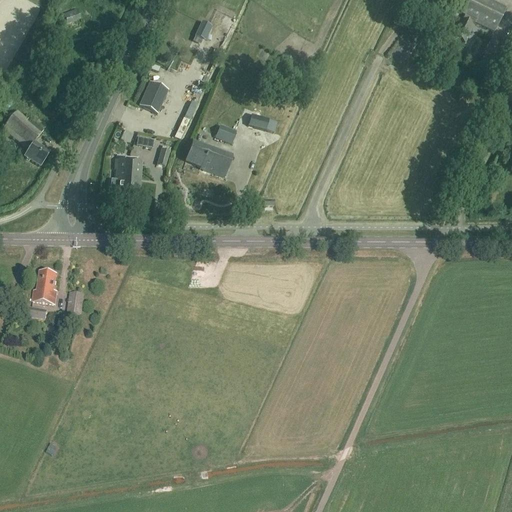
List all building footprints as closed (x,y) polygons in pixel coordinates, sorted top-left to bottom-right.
[(494,32),(506,8),(489,0),(462,0),(456,12),(464,16),(461,22),(458,21),(450,38),(464,45),(472,27),(471,27),(473,22),(494,32)] [(63,15),(67,24),(80,19),(77,9),(63,15)] [(287,72),(278,68),(276,74),(285,78),(287,72)] [(149,82),(138,107),(157,116),(168,91),(149,82)] [(27,120),(17,112),(3,130),(28,151),(24,157),(40,167),(49,152),(34,143),(43,131),(28,118),(27,120)] [(277,124),(255,117),(249,116),(247,126),(252,128),(265,131),(274,134),(277,124)] [(183,120),(174,138),(179,141),(188,122),(183,120)] [(231,145),(236,133),(220,126),(215,139),(231,145)] [(131,141),(133,130),(126,129),(124,139),(131,141)] [(139,146),(155,148),(156,139),(140,137),(139,146)] [(207,146),(193,141),(186,161),(204,167),(203,171),(224,178),(232,155),(207,145),(207,146)] [(165,168),(169,152),(161,150),(157,165),(165,168)] [(111,180),(111,189),(115,189),(114,197),(126,198),(129,161),(116,160),(115,169),(116,169),(116,181),(111,180)] [(129,161),(126,198),(139,199),(142,162),(129,161)] [(56,293),(53,293),(55,276),(38,274),(36,293),(33,292),(31,303),(54,307),(56,293)] [(80,324),(84,296),(69,294),(66,322),(80,324)] [(44,322),(46,312),(26,309),(24,319),(44,322)]
